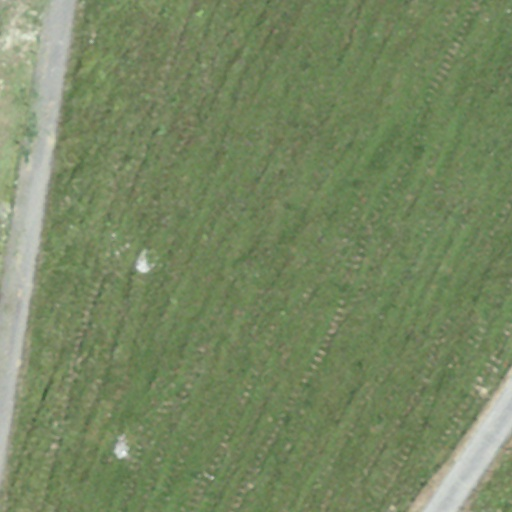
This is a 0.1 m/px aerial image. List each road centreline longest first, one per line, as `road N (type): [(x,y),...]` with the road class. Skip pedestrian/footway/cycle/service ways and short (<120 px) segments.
road 1 (unclassified): [(0,411),(61,0)]
road 2 (unclassified): [(511,398),(439,511)]
